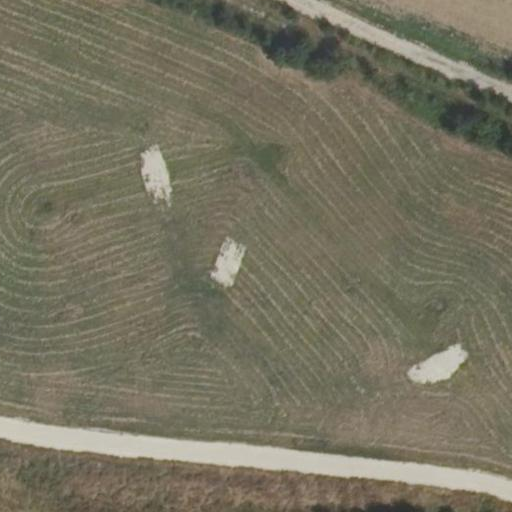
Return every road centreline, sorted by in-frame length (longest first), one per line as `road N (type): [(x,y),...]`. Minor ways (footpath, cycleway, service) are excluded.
road 1 (track): [(511,487),(0,426)]
road 2 (track): [(511,97),(290,0)]
